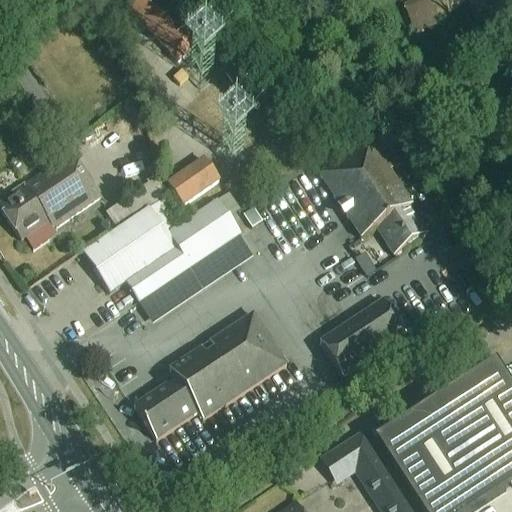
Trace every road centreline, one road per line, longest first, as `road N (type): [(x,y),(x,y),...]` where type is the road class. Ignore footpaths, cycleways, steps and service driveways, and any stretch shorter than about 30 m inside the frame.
road 1 (track): [(511,325),(223,511)]
road 2 (secondary): [(83,468),(0,336)]
